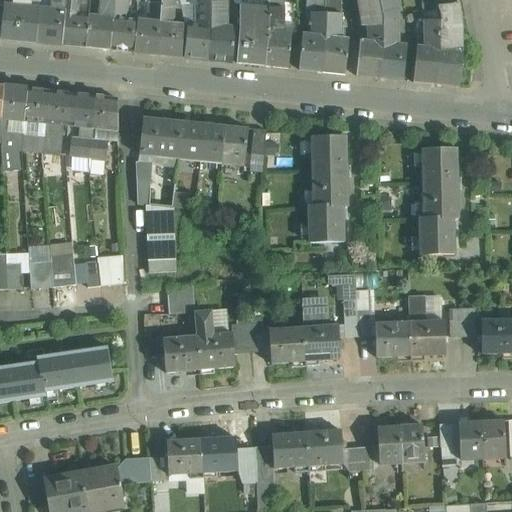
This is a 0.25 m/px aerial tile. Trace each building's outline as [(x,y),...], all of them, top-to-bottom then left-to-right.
[(13,0),(13,8),(6,7),(2,40),(36,43),(39,11),(30,10),(31,0),(13,0)] [(52,0),(52,12),(39,11),(36,43),(61,46),(66,0),(52,0)] [(78,0),(66,0),(61,46),(86,48),(89,16),(75,15),(78,9),(78,0)] [(100,0),(99,17),(89,16),(86,48),(110,51),(113,19),(114,0),(100,0)] [(137,21),(123,20),(126,14),(127,1),(126,0),(114,0),(113,19),(110,51),(134,53),(137,21)] [(150,23),(137,21),(134,53),(158,56),(161,4),(160,0),(147,0),(148,3),(148,16),(150,23)] [(183,26),(169,25),(169,24),(173,19),(174,8),(180,9),(178,0),(160,0),(161,4),(158,56),(182,58),(183,26)] [(197,25),(189,24),(186,59),(208,61),(212,27),(211,0),(191,0),(191,5),(197,5),(197,25)] [(226,0),(211,0),(212,27),(208,61),(231,63),(234,29),(227,28),(226,0)] [(283,0),(268,0),(269,11),(268,32),(265,67),(288,69),(291,35),(283,34),(284,9),(283,0)] [(378,0),(358,0),(362,19),(362,26),(368,27),(368,43),(360,42),(356,77),(379,79),(383,44),(382,21),(383,17),(378,0)] [(397,11),(395,0),(378,0),(383,17),(382,21),(383,44),(379,79),(402,81),(405,47),(398,46),(397,21),(397,11)] [(456,0),(433,0),(436,8),(457,5),(456,0)] [(324,2),(310,2),(311,15),(326,15),(324,2)] [(341,5),(332,6),(332,15),(341,15),(341,5)] [(457,5),(436,8),(439,22),(441,35),(436,85),(459,87),(463,53),(459,52),(460,32),(457,5)] [(269,11),(240,9),(240,28),(237,64),(265,67),(268,32),(269,11)] [(326,15),(311,15),(310,37),(303,36),(299,71),(322,73),(326,38),(326,15)] [(332,15),(326,15),(326,38),(322,73),(344,75),(348,41),(340,40),(341,15),(332,15)] [(439,22),(425,22),(425,49),(417,48),(413,83),(436,85),(441,35),(439,22)] [(26,90),(4,87),(0,120),(22,122),(26,90)] [(49,92),(26,90),(22,122),(45,124),(49,92)] [(71,95),(49,92),(45,124),(44,136),(44,137),(43,155),(60,156),(63,126),(68,127),(71,95)] [(94,97),(71,95),(68,127),(91,129),(94,97)] [(117,100),(94,97),(91,129),(117,132),(117,100)] [(182,123),(144,119),(142,137),(139,137),(137,139),(136,149),(138,151),(140,151),(140,156),(156,158),(156,164),(174,166),(175,156),(179,156),(182,123)] [(204,125),(182,123),(179,156),(201,158),(204,125)] [(226,127),(204,125),(201,158),(222,161),(226,127)] [(249,130),(226,127),(222,161),(222,166),(239,168),(240,162),(246,163),(249,130)] [(19,133),(1,132),(2,150),(17,151),(19,133)] [(266,133),(254,132),(252,157),(264,158),(266,133)] [(44,136),(28,134),(26,152),(43,155),(44,137),(44,136)] [(89,141),(73,139),(70,157),(88,159),(89,141)] [(330,243),(329,139),(313,140),(314,207),(310,208),(310,243),(330,243)] [(329,139),(330,243),(344,242),(343,207),(347,207),(346,139),(329,139)] [(107,143),(89,141),(88,159),(105,161),(107,143)] [(439,255),(438,152),(423,152),(424,220),(420,220),(420,255),(439,255)] [(438,152),(439,255),(453,255),(453,220),(456,220),(456,152),(438,152)] [(152,164),(136,163),(136,164),(138,205),(147,206),(150,207),(152,164)] [(150,207),(147,206),(148,249),(175,247),(173,209),(150,207)] [(175,247),(148,249),(149,262),(176,261),(175,247)] [(73,256),(50,258),(51,263),(53,289),(76,287),(73,256)] [(123,257),(97,259),(98,263),(99,263),(101,287),(124,285),(123,257)] [(176,261),(149,262),(149,275),(177,274),(176,261)] [(51,263),(29,264),(30,291),(53,289),(51,263)] [(98,263),(85,265),(88,289),(101,287),(99,263),(98,263)] [(7,268),(6,268),(7,292),(21,291),(20,267),(7,268)] [(192,285),(166,289),(169,316),(194,313),(192,285)] [(439,298),(409,299),(410,325),(411,358),(446,357),(445,324),(440,324),(439,298)] [(325,301),(302,303),(303,328),(326,327),(325,301)] [(355,302),(343,303),(344,340),(357,339),(356,313),(355,302)] [(231,334),(213,335),(211,311),(194,313),(196,337),(197,337),(200,371),(234,368),(231,334)] [(474,311),(462,312),(463,339),(475,339),(474,311)] [(463,339),(462,312),(450,313),(451,340),(463,339)] [(369,313),(356,313),(357,339),(370,339),(369,313)] [(511,322),(483,323),(483,356),(511,356),(511,322)] [(261,324),(249,325),(251,348),(263,347),(261,324)] [(249,325),(236,326),(238,350),(251,348),(249,325)] [(410,325),(375,326),(375,359),(411,358),(410,325)] [(326,327),(303,328),(304,362),(338,360),(336,326),(326,327)] [(303,328),(267,330),(269,364),(304,362),(303,328)] [(196,337),(162,340),(165,374),(200,371),(197,337),(196,337)] [(39,364),(44,393),(113,382),(108,350),(39,361),(39,364)] [(44,393),(39,364),(0,370),(0,404),(45,397),(44,393)] [(399,427),(380,429),(380,423),(371,424),(372,439),(377,439),(379,466),(402,464),(399,427)] [(482,424),(459,425),(460,462),(483,461),(482,424)] [(504,424),(482,424),(483,461),(505,461),(504,424)] [(422,426),(399,427),(402,464),(424,463),(422,426)] [(341,432),(306,434),(308,468),(343,467),(341,432)] [(306,434),(271,436),(272,453),(273,470),(308,468),(306,434)] [(235,438),(201,440),(203,474),(237,472),(235,438)] [(201,440),(166,442),(168,476),(203,474),(201,440)] [(372,450),(360,451),(362,473),(373,473),(372,450)] [(360,451),(348,451),(350,474),(362,473),(360,451)] [(272,453),(255,455),(256,484),(274,483),(273,470),(272,453)] [(255,455),(240,456),(242,485),(256,484),(255,455)] [(163,459),(150,460),(151,482),(164,481),(163,459)] [(150,460),(125,462),(127,484),(151,482),(150,460)] [(118,468),(81,474),(87,511),(92,511),(125,506),(118,468)] [(87,511),(81,474),(45,481),(50,511),(87,511)] [(170,477),(170,479),(189,478),(190,493),(205,493),(204,475),(170,477)] [(213,502),(204,503),(205,511),(213,511),(213,502)]
